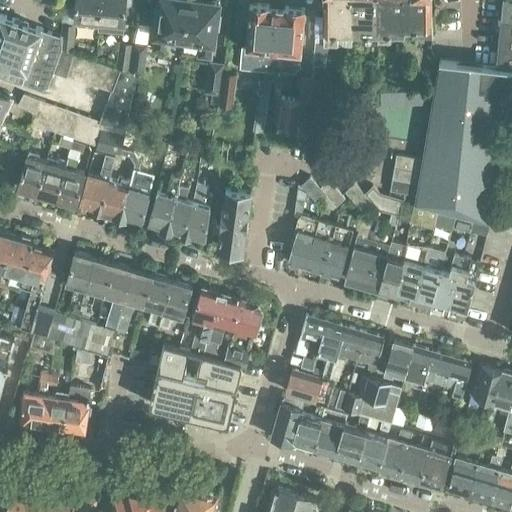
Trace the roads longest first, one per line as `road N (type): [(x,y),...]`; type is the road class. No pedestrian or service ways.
road 1 (residential): [(252,278),(0,206)]
road 2 (residential): [(251,447),(463,511)]
road 3 (residential): [(491,343),(298,291)]
road 4 (residential): [(251,447),(298,291)]
road 5 (residential): [(100,459),(251,447)]
road 6 (residential): [(252,278),(267,163),(291,165)]
